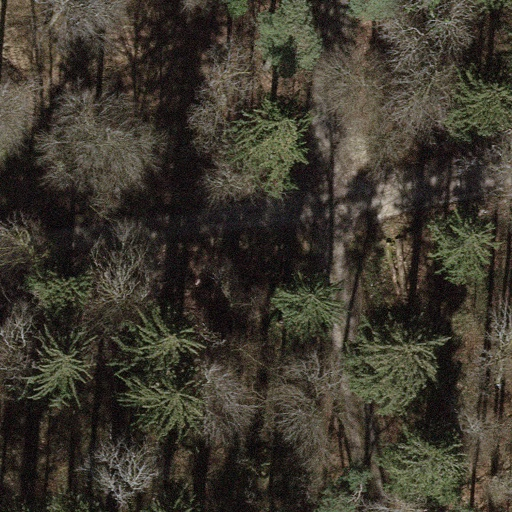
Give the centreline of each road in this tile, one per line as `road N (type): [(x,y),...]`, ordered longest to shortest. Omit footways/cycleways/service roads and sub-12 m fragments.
road 1 (track): [(387,511),(323,203),(374,0)]
road 2 (track): [(0,244),(323,203),(511,159)]
